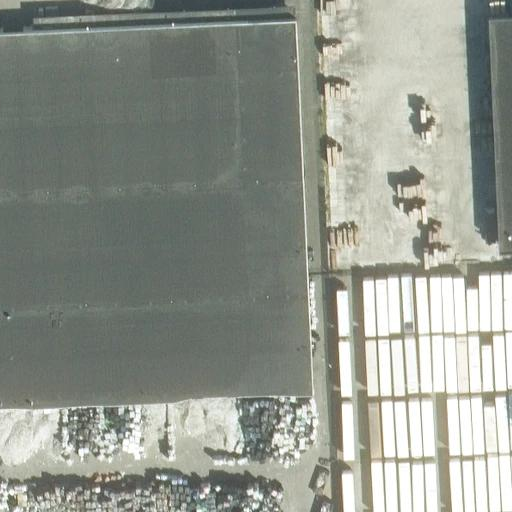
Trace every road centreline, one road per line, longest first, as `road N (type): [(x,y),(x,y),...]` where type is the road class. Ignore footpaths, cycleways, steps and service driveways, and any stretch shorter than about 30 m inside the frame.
road 1 (unknown): [(304,0),(329,447)]
road 2 (unknown): [(0,463),(329,447)]
